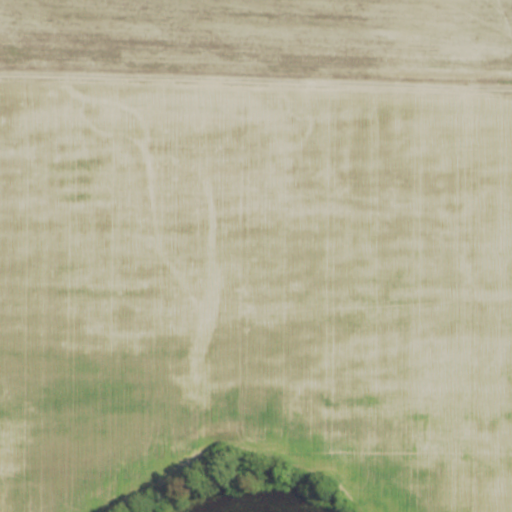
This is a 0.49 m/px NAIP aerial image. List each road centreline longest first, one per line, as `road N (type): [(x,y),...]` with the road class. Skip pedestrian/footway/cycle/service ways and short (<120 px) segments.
road 1 (residential): [(511,83),(0,72)]
road 2 (residential): [(306,460),(511,470)]
